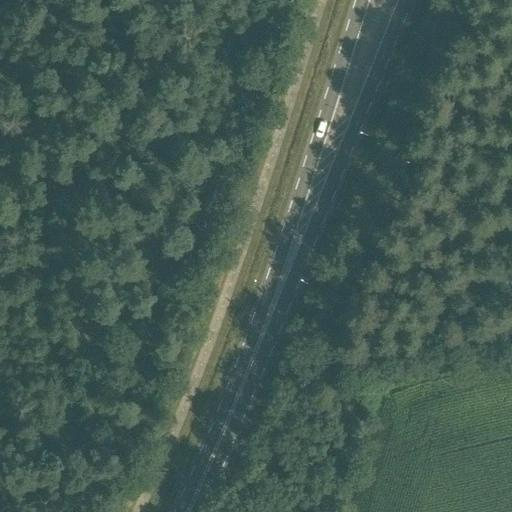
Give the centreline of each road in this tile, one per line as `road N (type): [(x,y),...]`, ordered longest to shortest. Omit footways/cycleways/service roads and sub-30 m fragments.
road 1 (primary): [(269,319),(311,240),(402,0)]
road 2 (primary): [(363,0),(269,319)]
road 3 (track): [(511,319),(324,368),(277,451)]
road 4 (primary): [(187,511),(269,319)]
